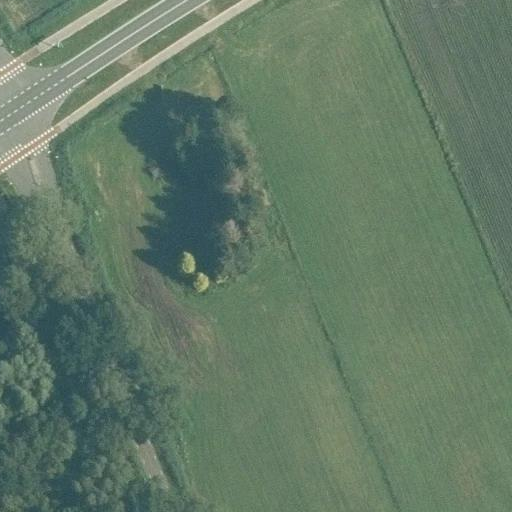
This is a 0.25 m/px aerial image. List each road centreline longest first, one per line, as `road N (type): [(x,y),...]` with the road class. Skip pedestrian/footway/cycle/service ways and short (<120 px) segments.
road 1 (tertiary): [(178,511),(11,116)]
road 2 (secondary): [(11,116),(196,0)]
